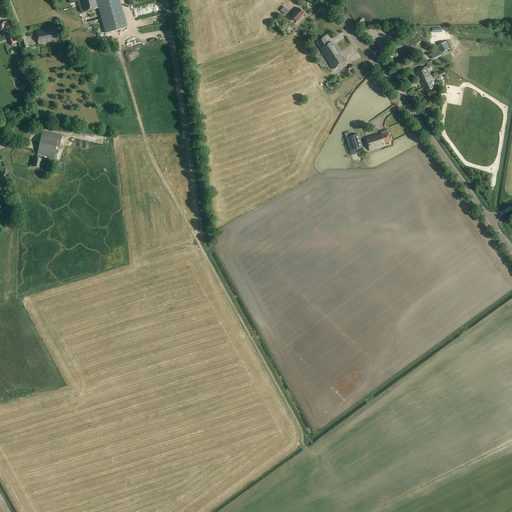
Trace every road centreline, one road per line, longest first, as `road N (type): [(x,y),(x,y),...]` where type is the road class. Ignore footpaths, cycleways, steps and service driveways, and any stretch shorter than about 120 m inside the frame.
road 1 (track): [(124,0),(130,23),(118,49),(151,159),(345,511)]
road 2 (tertiary): [(489,219),(328,0)]
